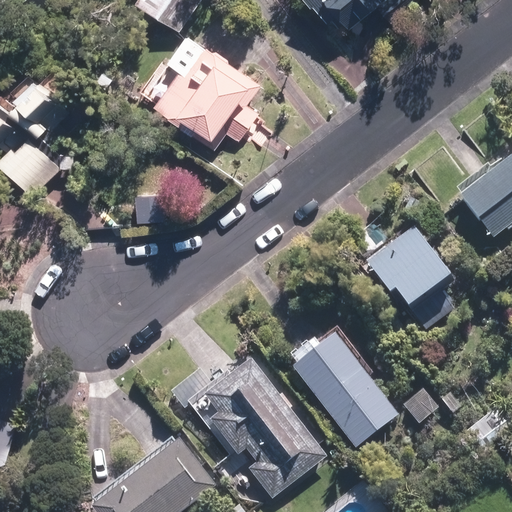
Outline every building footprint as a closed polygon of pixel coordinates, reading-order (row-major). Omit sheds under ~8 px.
[(203,0),(149,0),(143,10),(181,35),(203,0)] [(304,0),(344,44),(380,12),(392,26),(424,0),(304,0)] [(263,88),(188,41),(169,69),(162,64),(142,96),(157,106),(155,110),(222,152),(231,137),(244,146),(263,116),(250,108),(263,88)] [(98,109),(61,72),(14,119),(0,104),(0,167),(38,205),(75,167),(57,150),(98,109)] [(511,152),(511,151),(459,189),(494,237),(511,224),(511,152)] [(158,221),(157,195),(138,197),(140,222),(158,221)] [(415,224),(364,262),(388,294),(394,290),(408,309),(411,307),(429,331),(461,307),(444,284),(455,277),(415,224)] [(340,334),(296,368),(357,447),(402,413),(340,334)] [(330,459),(254,360),(208,395),(221,411),(210,419),(238,456),(248,448),(258,462),(249,469),(274,502),(330,459)] [(422,387),(404,404),(422,424),(440,408),(422,387)] [(508,427),(490,407),(460,434),(478,454),(508,427)] [(0,478),(2,479),(13,433),(0,429),(0,478)] [(180,438),(91,506),(95,511),(183,511),(217,485),(180,438)] [(245,511),(234,498),(218,511),(217,511),(245,511)]
